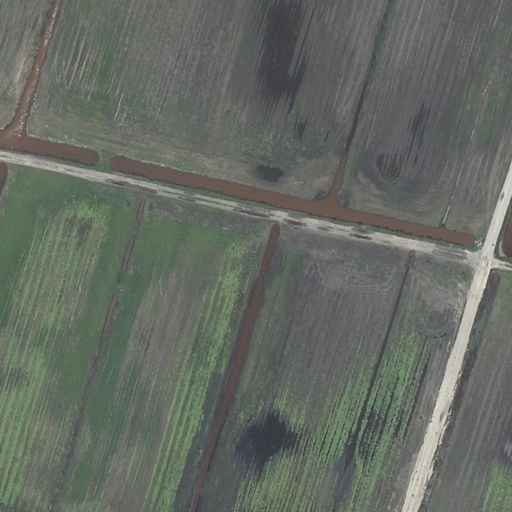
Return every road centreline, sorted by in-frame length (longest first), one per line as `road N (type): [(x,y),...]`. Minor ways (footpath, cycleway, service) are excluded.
road 1 (track): [(0,156),(511,266)]
road 2 (track): [(406,511),(511,174)]
